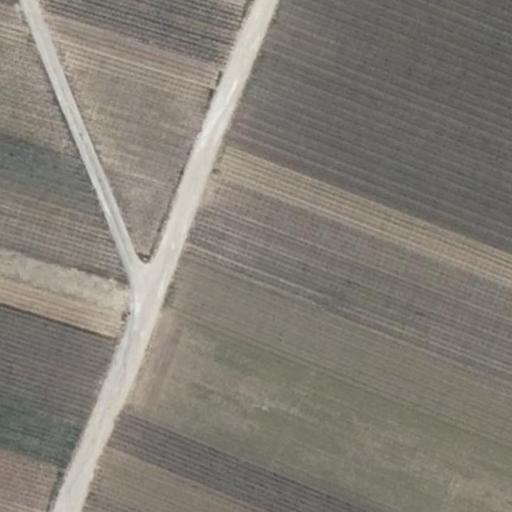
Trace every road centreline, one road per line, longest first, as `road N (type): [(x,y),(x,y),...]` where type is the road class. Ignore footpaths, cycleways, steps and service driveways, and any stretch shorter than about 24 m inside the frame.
road 1 (track): [(258,0),(57,511)]
road 2 (track): [(141,303),(23,0)]
